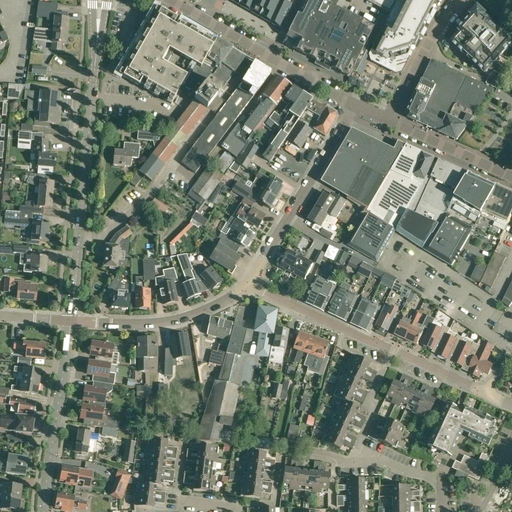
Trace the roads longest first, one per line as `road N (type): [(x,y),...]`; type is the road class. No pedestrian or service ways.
road 1 (tertiary): [(73,322),(99,0)]
road 2 (tertiary): [(44,511),(73,322)]
road 3 (residential): [(247,287),(174,320),(73,322)]
road 4 (residential): [(337,134),(247,287)]
road 5 (residential): [(247,287),(392,350)]
road 6 (residential): [(388,119),(425,46),(460,0)]
road 7 (residential): [(388,119),(511,174)]
road 8 (residential): [(392,350),(352,463)]
road 9 (residential): [(440,511),(440,482),(352,463)]
